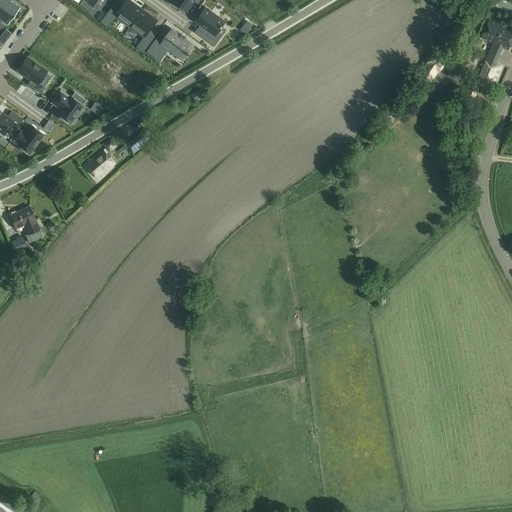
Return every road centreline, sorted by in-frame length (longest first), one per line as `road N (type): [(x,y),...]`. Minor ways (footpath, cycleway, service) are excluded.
road 1 (unclassified): [(0,186),(326,0)]
road 2 (tertiary): [(511,272),(483,200),(487,150),(511,74)]
